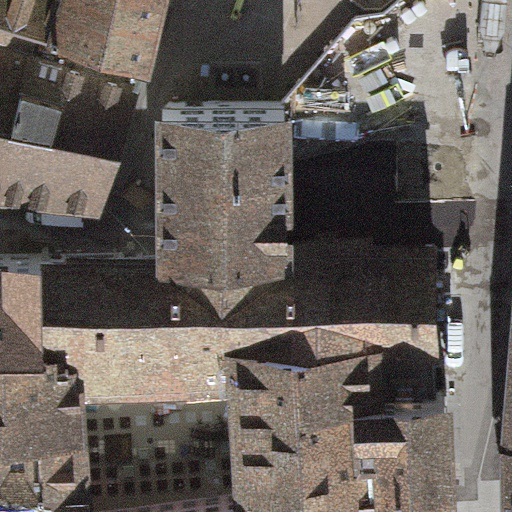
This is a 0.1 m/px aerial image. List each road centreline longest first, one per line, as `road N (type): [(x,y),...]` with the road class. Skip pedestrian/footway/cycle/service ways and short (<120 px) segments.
road 1 (residential): [(479,141),(485,511)]
road 2 (residential): [(190,52),(152,88),(130,198),(100,225),(0,226)]
road 3 (residential): [(190,52),(344,85),(479,141)]
road 4 (residential): [(479,141),(506,0)]
